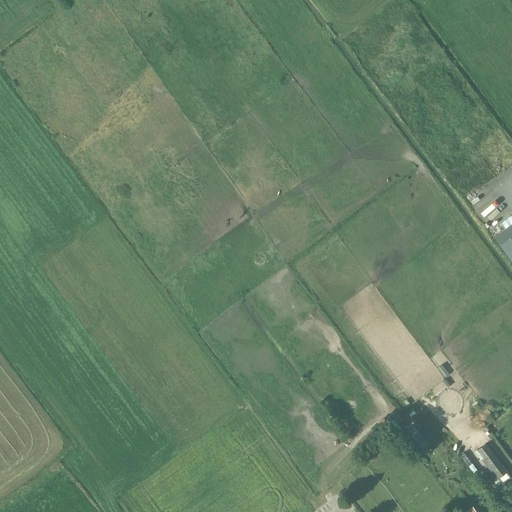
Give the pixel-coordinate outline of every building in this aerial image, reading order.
[(511,223),(494,237),(500,245),(509,257),(511,254),(511,223)] [(475,412),(483,406),(479,402),(472,407),(475,412)] [(490,411),(479,415),(482,422),(493,418),(490,411)] [(429,444),(414,425),(404,433),(418,452),(429,444)] [(483,461),(497,480),(508,472),(486,444),(478,450),(485,459),(483,461)] [(465,463),(469,461),(464,453),(460,455),(465,463)] [(491,482),(483,471),(476,476),(484,487),(491,482)]
